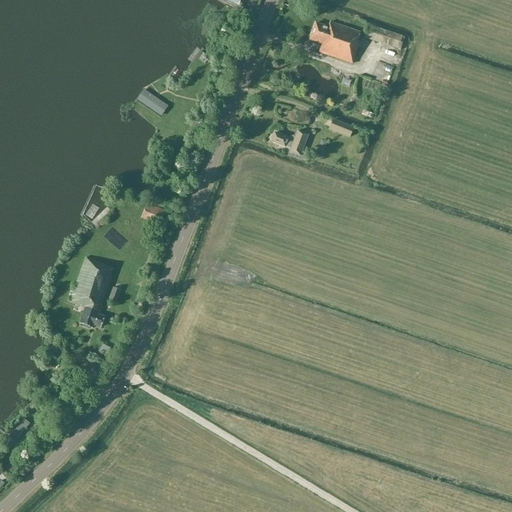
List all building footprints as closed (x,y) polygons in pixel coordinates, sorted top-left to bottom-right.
[(328,27),(315,23),(309,40),(322,44),(319,52),(352,63),(359,42),(357,41),(360,32),(330,22),(328,27)] [(404,38),(368,25),(364,37),(400,50),(404,38)] [(375,75),(386,80),(392,64),(382,59),(375,75)] [(168,107),(143,90),(136,101),(160,118),(168,107)] [(328,130),(350,138),(354,127),(332,119),(328,130)] [(288,138),(274,133),(271,142),(285,147),(290,149),(289,152),(300,156),(308,135),(297,131),(295,137),(292,136),(288,138)] [(327,143),(322,140),(318,150),(323,152),(327,143)] [(165,211),(146,204),(140,219),(160,226),(165,211)] [(113,268),(103,264),(86,258),(69,303),(85,308),(79,324),(92,329),(93,325),(101,328),(105,317),(98,315),(112,277),(110,276),(113,269),(112,269),(113,268)] [(109,299),(116,302),(121,290),(113,287),(109,299)] [(8,432),(14,438),(29,423),(23,417),(8,432)] [(17,471),(9,464),(4,469),(12,476),(17,471)]
